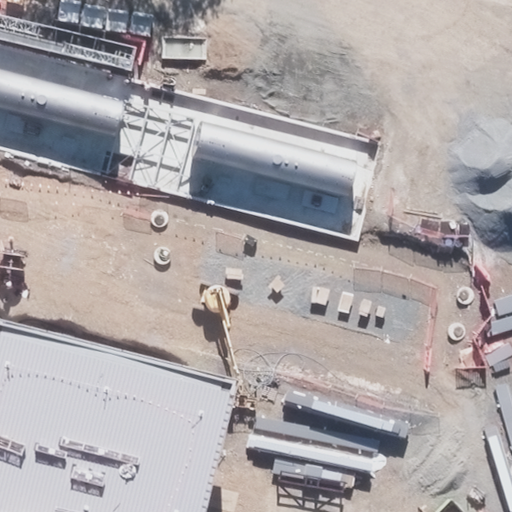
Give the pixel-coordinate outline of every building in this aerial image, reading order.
[(511,0),(465,0),(511,90),(511,0)] [(123,102),(0,70),(0,104),(115,134),(123,102)] [(378,71),(310,104),(327,138),(346,129),(361,161),(411,137),(378,71)] [(353,163),(196,123),(187,155),(344,195),(353,163)] [(467,189),(379,237),(414,301),(502,254),(467,189)] [(0,511),(211,511),(243,391),(10,330),(0,369),(0,511)]
